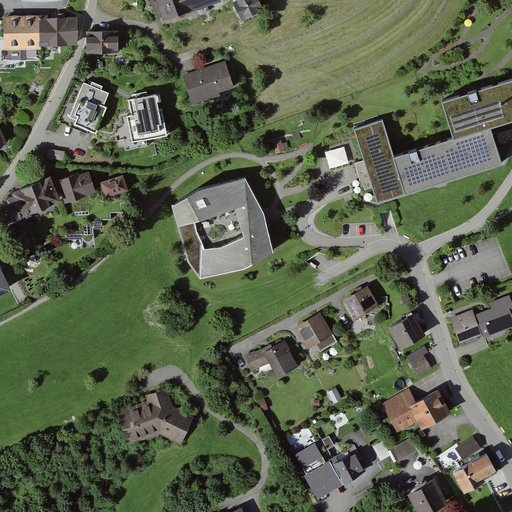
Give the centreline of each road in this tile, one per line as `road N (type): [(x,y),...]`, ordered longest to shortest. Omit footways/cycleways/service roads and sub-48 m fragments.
road 1 (residential): [(511,476),(463,400),(413,258)]
road 2 (residential): [(92,0),(72,62),(0,188)]
road 3 (residential): [(413,258),(390,244),(319,242),(307,234),(306,211),(346,183)]
road 4 (residential): [(413,258),(484,218),(511,178)]
